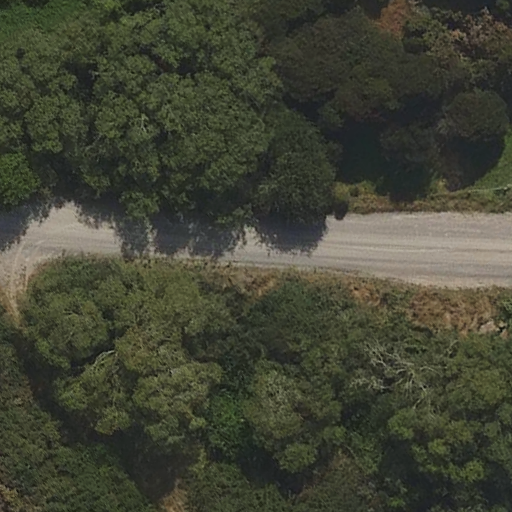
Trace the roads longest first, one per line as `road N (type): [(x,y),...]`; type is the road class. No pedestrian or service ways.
road 1 (unclassified): [(511,238),(153,251),(0,207)]
road 2 (track): [(0,289),(23,307),(91,422),(178,511)]
